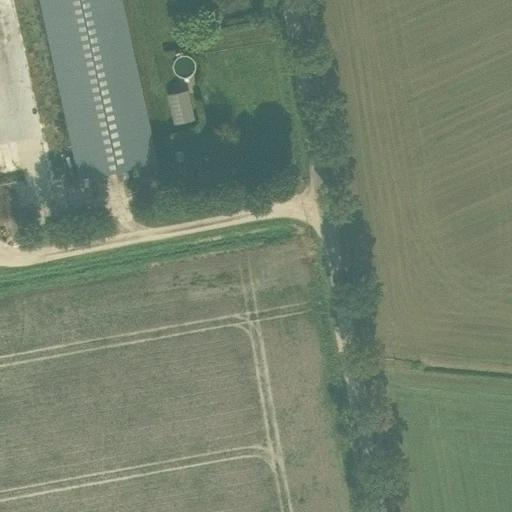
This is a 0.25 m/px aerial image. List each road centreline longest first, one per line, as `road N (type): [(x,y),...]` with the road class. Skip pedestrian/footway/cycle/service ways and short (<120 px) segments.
road 1 (unclassified): [(371,511),(278,0)]
road 2 (track): [(0,266),(316,213)]
